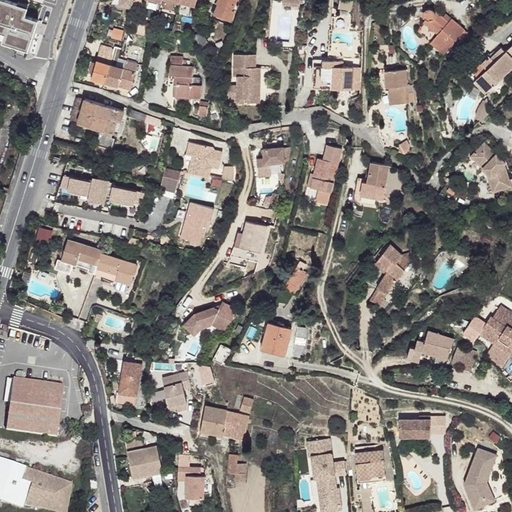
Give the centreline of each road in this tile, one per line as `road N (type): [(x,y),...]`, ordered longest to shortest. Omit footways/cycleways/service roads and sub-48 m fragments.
road 1 (residential): [(371,128),(316,109),(233,135),(61,83)]
road 2 (track): [(264,360),(426,395),(511,428)]
road 3 (unclassified): [(116,511),(91,367),(67,338),(0,311)]
road 4 (primary): [(61,83),(0,276)]
